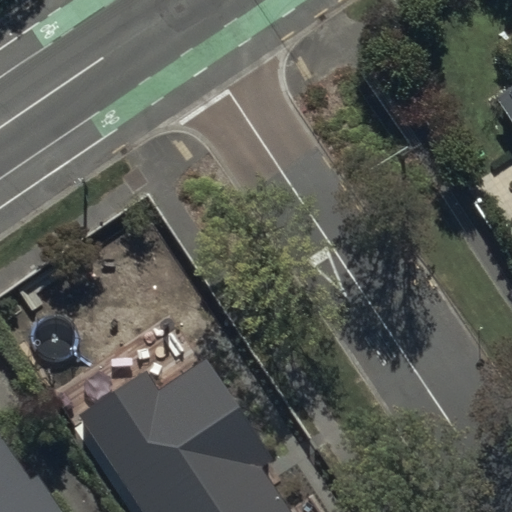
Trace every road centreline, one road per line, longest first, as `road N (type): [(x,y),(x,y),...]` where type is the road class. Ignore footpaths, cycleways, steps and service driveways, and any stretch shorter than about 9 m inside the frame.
road 1 (residential): [(181,2),(237,105),(511,509)]
road 2 (tertiary): [(0,125),(181,2)]
